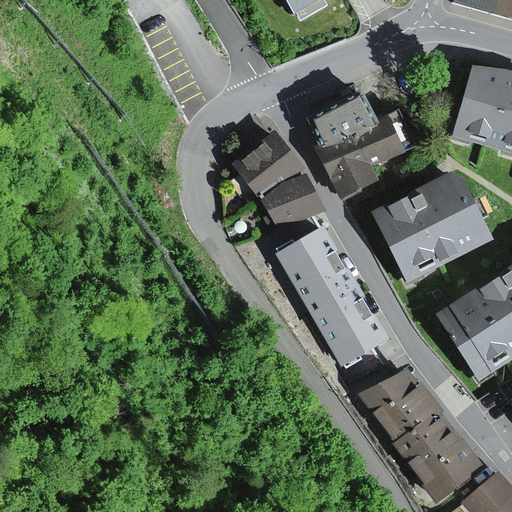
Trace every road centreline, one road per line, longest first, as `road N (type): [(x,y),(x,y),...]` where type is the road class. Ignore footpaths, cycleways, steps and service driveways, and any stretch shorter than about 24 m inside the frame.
road 1 (unclassified): [(267,89),(240,101),(205,137),(195,194),(201,219),(400,511)]
road 2 (residential): [(267,89),(285,101),(326,200),(400,325),(511,470)]
road 3 (unclassified): [(423,26),(267,89)]
road 4 (track): [(152,0),(240,101)]
